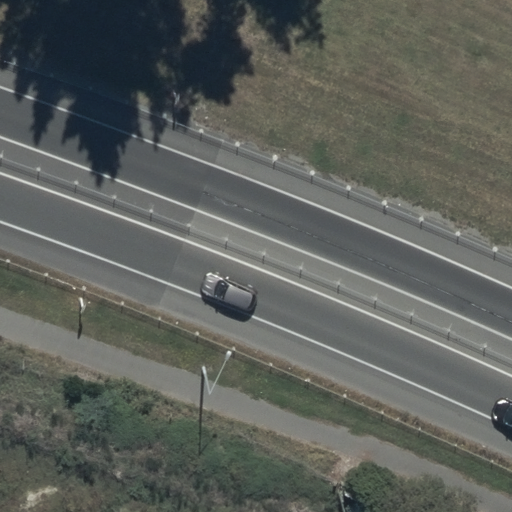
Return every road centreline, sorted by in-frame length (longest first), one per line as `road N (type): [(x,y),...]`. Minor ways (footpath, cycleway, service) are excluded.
road 1 (trunk): [(511,404),(385,346),(0,197)]
road 2 (trunk): [(0,113),(370,252),(511,315)]
